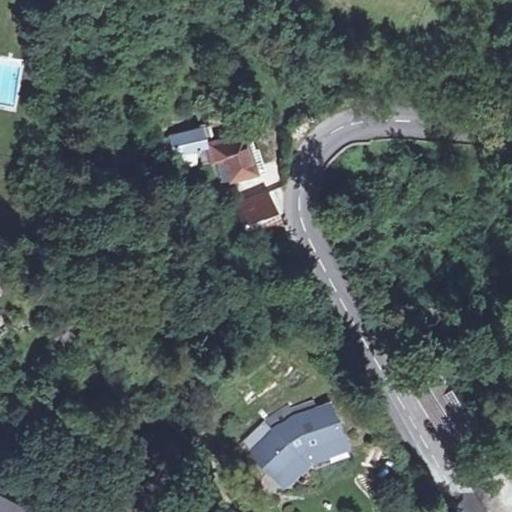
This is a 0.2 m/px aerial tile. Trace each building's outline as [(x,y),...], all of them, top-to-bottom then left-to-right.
[(0,62),(0,107),(15,110),(23,67),(0,62)] [(209,135),(190,143),(201,173),(226,163),(235,185),(257,176),(242,136),(213,146),(209,135)] [(265,200),(235,213),(252,248),(268,241),(273,250),(288,244),(265,200)] [(335,225),(326,230),(335,245),(343,240),(335,225)] [(436,377),(413,392),(443,443),(468,427),(436,377)] [(304,432),(295,415),(250,450),(277,482),(309,453),(317,462),(351,450),(339,418),(304,432)] [(317,462),(309,453),(277,482),(285,491),(317,462)] [(26,511),(0,497),(0,511),(26,511)]
